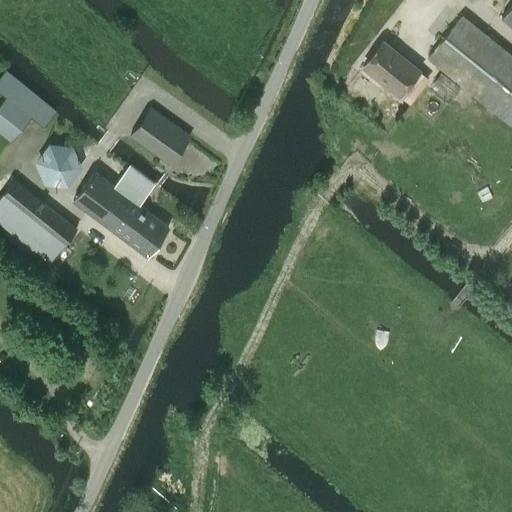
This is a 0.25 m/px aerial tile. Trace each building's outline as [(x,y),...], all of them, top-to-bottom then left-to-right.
[(511,1),(501,16),(511,25),(511,1)] [(511,56),(460,15),(427,56),(511,123),(511,56)] [(398,94),(407,83),(418,69),(384,41),(363,66),(398,94)] [(56,111),(20,84),(4,71),(0,75),(0,91),(6,96),(0,103),(0,132),(11,141),(30,116),(43,127),(56,111)] [(129,134),(140,141),(170,163),(190,135),(160,114),(150,106),(129,134)] [(48,142),(34,161),(44,183),(68,186),(81,166),(72,144),(48,142)] [(94,170),(72,199),(146,255),(168,226),(138,203),(154,182),(131,165),(128,164),(113,184),(94,170)] [(0,196),(0,222),(49,261),(76,228),(14,179),(0,196)]
